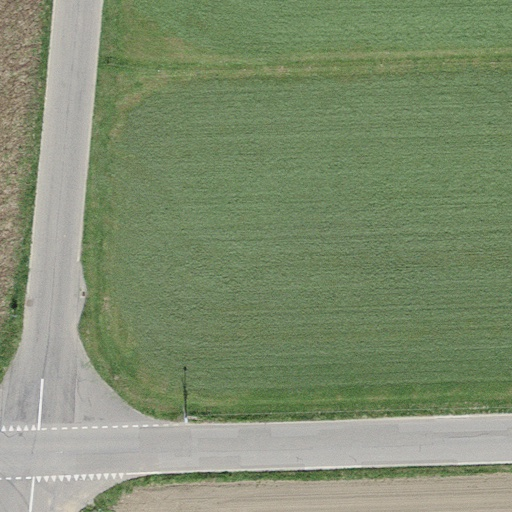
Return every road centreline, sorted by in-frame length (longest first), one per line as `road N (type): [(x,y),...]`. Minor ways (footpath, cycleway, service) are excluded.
road 1 (tertiary): [(511,427),(27,440)]
road 2 (tertiary): [(27,440),(71,0)]
